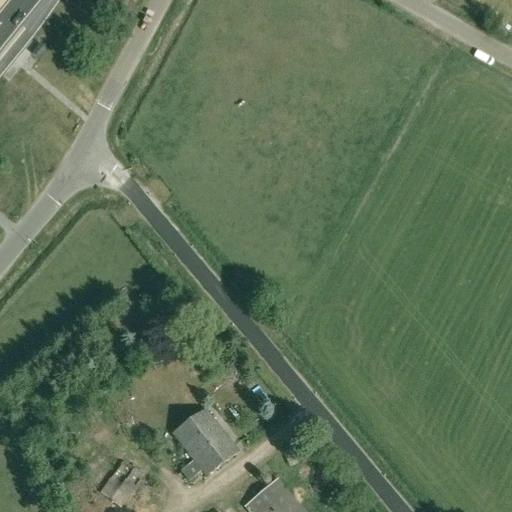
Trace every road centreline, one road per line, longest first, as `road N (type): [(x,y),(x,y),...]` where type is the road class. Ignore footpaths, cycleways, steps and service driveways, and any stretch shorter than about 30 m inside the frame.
road 1 (unclassified): [(402,511),(133,190),(82,150)]
road 2 (unclassified): [(82,150),(161,0)]
road 3 (unclassified): [(0,264),(82,150)]
road 4 (unclassified): [(511,59),(404,0)]
